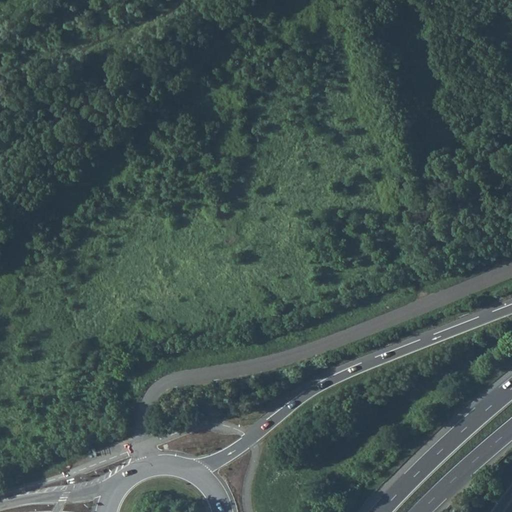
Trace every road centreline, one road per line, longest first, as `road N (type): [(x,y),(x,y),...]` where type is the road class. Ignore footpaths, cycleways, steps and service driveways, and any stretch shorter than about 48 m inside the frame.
road 1 (trunk): [(511,307),(341,373),(251,439),(193,468)]
road 2 (trunk): [(511,388),(380,511)]
road 3 (trunk): [(420,511),(511,427)]
